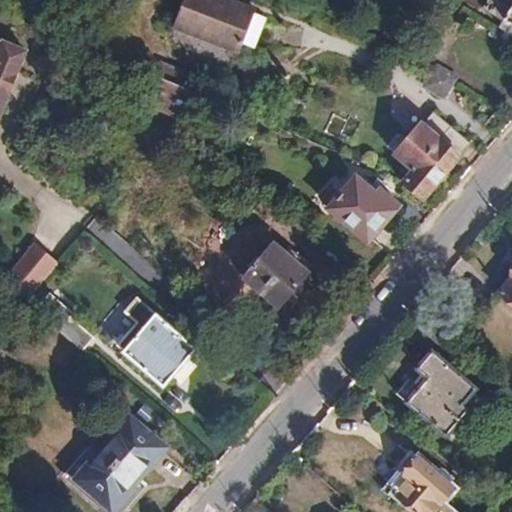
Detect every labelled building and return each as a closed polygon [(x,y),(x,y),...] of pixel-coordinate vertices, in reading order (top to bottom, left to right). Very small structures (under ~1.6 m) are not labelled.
[(253,15),(214,0),(182,0),(170,31),(236,57),(253,15)] [(511,0),(486,0),(485,3),(501,12),(511,18),(511,0)] [(511,18),(501,12),(494,24),(511,34),(511,18)] [(15,78),(26,51),(0,40),(0,115),(10,91),(6,89),(10,77),(15,78)] [(455,79),(434,67),(430,75),(451,86),(455,79)] [(180,118),(200,95),(155,76),(152,75),(141,103),(180,118)] [(444,99),(451,86),(430,75),(423,88),(444,99)] [(10,91),(15,78),(10,77),(6,89),(10,91)] [(469,143),(432,112),(422,125),(420,123),(395,154),(413,170),(402,182),(421,199),(469,143)] [(366,242),(397,205),(380,191),(383,186),(376,181),(368,190),(354,178),(328,209),(366,242)] [(26,300),(57,264),(34,244),(3,281),(26,300)] [(304,275),(272,247),(242,280),(275,308),(304,275)] [(511,274),(511,276),(511,278),(501,292),(511,301),(511,274)] [(69,320),(74,315),(48,292),(33,310),(81,350),(91,338),(69,320)] [(114,346),(122,353),(154,316),(134,299),(121,314),(133,324),(114,346)] [(186,344),(154,316),(122,353),(154,381),(186,344)] [(467,382),(431,353),(417,370),(421,373),(399,399),(445,437),(467,411),(453,399),(467,382)] [(162,448),(127,418),(74,480),(109,511),(162,448)] [(454,490),(418,459),(404,476),(409,480),(397,495),(416,511),(448,511),(441,506),(454,490)]
